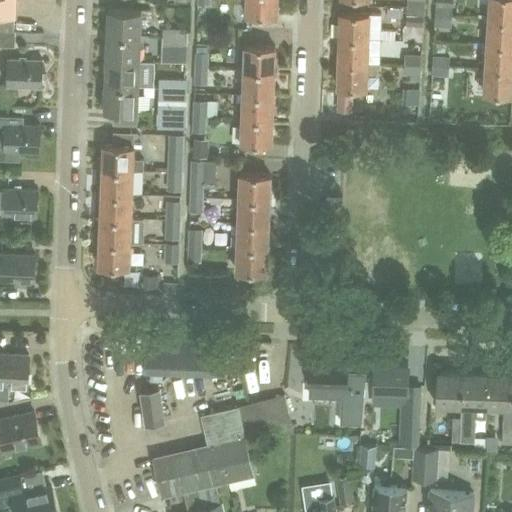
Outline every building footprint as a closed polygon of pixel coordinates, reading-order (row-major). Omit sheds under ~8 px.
[(0,0),(0,28),(14,29),(15,17),(16,18),(16,0),(0,0)] [(276,0),(246,0),(246,14),(276,15),(276,0)] [(435,0),(434,14),(452,15),(452,0),(435,0)] [(511,0),(489,0),(488,18),(511,19),(511,0)] [(423,7),(406,6),(405,24),(422,25),(423,7)] [(140,35),(147,35),(147,25),(141,24),(141,9),(109,8),(108,33),(140,35)] [(341,11),(340,36),(368,37),(380,38),(380,29),(381,13),(341,11)] [(452,15),(434,14),(434,25),(451,26),(452,15)] [(511,43),(511,19),(488,18),(487,42),(511,43)] [(162,36),(187,37),(187,28),(163,26),(162,36)] [(394,29),(380,29),(380,38),(394,38),(394,29)] [(23,45),(23,34),(6,33),(6,44),(23,45)] [(140,46),(140,35),(108,33),(107,59),(139,60),(140,46)] [(187,45),(187,37),(162,36),(162,44),(174,45),(186,45),(187,45)] [(368,37),(340,36),(339,61),(367,62),(368,37)] [(485,67),(511,68),(511,43),(487,42),(485,67)] [(245,44),(244,69),(274,70),(275,45),(245,44)] [(194,67),(208,67),(208,52),(194,51),(194,67)] [(404,53),(403,64),(420,64),(421,54),(404,53)] [(433,55),(432,63),(449,64),(449,56),(433,55)] [(41,85),(42,59),(8,57),(7,84),(41,85)] [(139,75),(139,60),(107,59),(106,84),(138,85),(139,75)] [(367,62),(339,61),(338,86),(366,87),(367,62)] [(449,64),(432,63),(431,74),(448,75),(449,64)] [(420,64),(403,64),(403,72),(409,73),(409,79),(420,80),(420,64)] [(207,84),(208,67),(194,67),(193,83),(207,84)] [(511,94),(511,83),(511,68),(485,67),(483,92),(511,94)] [(274,70),(244,69),(243,93),(273,94),(274,70)] [(161,77),(160,86),(185,87),(185,78),(161,77)] [(138,85),(106,84),(104,110),(114,110),(137,111),(138,86),(138,85)] [(185,87),(160,86),(160,95),(185,96),(185,87)] [(482,103),(481,86),(468,86),(468,103),(482,103)] [(242,117),(272,118),(273,94),(243,93),(242,108),(242,117)] [(362,94),(347,93),(346,111),(360,113),(362,94)] [(192,115),(206,115),(206,100),(193,99),(192,115)] [(158,108),(157,124),(183,125),(183,109),(158,108)] [(1,148),(0,147),(0,158),(19,159),(19,150),(39,150),(40,123),(22,123),(22,114),(0,113),(0,127),(2,127),(1,148)] [(206,116),(206,115),(192,115),(192,131),(205,131),(206,116)] [(271,143),(272,118),(242,117),(241,141),(271,143)] [(103,144),(102,168),(133,169),(143,170),(143,159),(133,159),(134,145),(103,144)] [(183,152),(168,151),(167,171),(183,171),(183,152)] [(190,159),(189,195),(203,195),(204,181),(216,181),(216,160),(190,159)] [(132,194),(133,169),(102,168),(101,192),(132,194)] [(182,190),(183,171),(167,171),(167,189),(182,190)] [(239,197),(269,198),(270,173),(240,172),(239,197)] [(3,186),(2,214),(36,215),(37,188),(3,186)] [(132,194),(101,192),(100,216),(131,218),(132,194)] [(203,195),(189,195),(189,211),(202,212),(203,195)] [(268,222),(269,198),(239,197),(238,221),(268,222)] [(165,219),(181,219),(181,200),(166,200),(165,219)] [(130,242),(131,218),(100,216),(99,240),(130,242)] [(180,238),(181,219),(165,219),(164,237),(180,238)] [(267,246),(268,222),(238,221),(237,245),(267,246)] [(188,243),(201,244),(202,228),(188,228),(188,243)] [(129,266),(130,242),(99,240),(98,265),(129,266)] [(180,243),(165,242),(164,261),(179,262),(180,243)] [(201,260),(201,244),(188,243),(187,259),(201,260)] [(267,246),(237,245),(236,269),(266,270),(267,246)] [(0,251),(0,278),(34,280),(35,253),(0,251)] [(158,287),(158,274),(143,274),(143,287),(158,287)] [(143,344),(143,374),(223,374),(223,344),(143,344)] [(0,398),(8,399),(8,385),(27,386),(29,354),(0,352),(0,398)] [(348,359),(312,358),(311,363),(307,363),(307,380),(311,380),(311,386),(329,386),(329,396),(344,397),(343,420),(341,420),(340,422),(362,422),(366,372),(347,371),(348,359)] [(374,399),(407,400),(408,386),(409,362),(376,360),(375,388),(374,399)] [(461,405),(462,372),(436,371),(435,404),(461,405)] [(475,441),(476,417),(485,417),(486,405),(487,372),(462,372),(461,405),(460,416),(459,441),(475,441)] [(487,372),(486,405),(511,406),(511,373),(487,372)] [(405,444),(416,445),(420,445),(422,386),(408,385),(408,386),(407,400),(406,420),(405,444)] [(229,388),(213,393),(217,406),(233,401),(229,388)] [(156,390),(138,393),(144,425),(162,421),(156,390)] [(245,432),(265,430),(258,399),(238,404),(201,413),(208,443),(153,455),(161,494),(183,489),(184,493),(217,486),(216,481),(232,477),(233,483),(252,479),(244,444),(247,443),(245,432)] [(33,412),(0,419),(0,450),(0,451),(40,442),(33,412)] [(451,441),(459,441),(460,416),(452,416),(451,441)] [(502,443),(510,443),(510,418),(502,418),(502,443)] [(374,467),(376,444),(361,442),(359,466),(374,467)] [(393,455),(415,457),(416,445),(405,444),(401,444),(394,444),(394,450),(393,455)] [(416,445),(415,457),(414,477),(435,478),(437,446),(427,446),(422,445),(420,445),(416,445)] [(25,492),(24,489),(19,472),(0,476),(0,494),(16,491),(17,494),(11,496),(15,511),(57,511),(51,486),(25,492)] [(348,473),(337,474),(341,503),(353,501),(348,473)] [(386,511),(389,485),(374,484),(371,511),(386,511)] [(404,511),(406,486),(389,485),(386,511),(404,511)] [(218,490),(217,486),(184,493),(185,498),(188,507),(188,511),(231,511),(228,498),(220,500),(218,490)] [(428,511),(471,511),(473,493),(471,492),(431,489),(430,489),(428,511)] [(318,499),(304,501),(305,511),(335,511),(333,494),(318,497),(318,499)]
